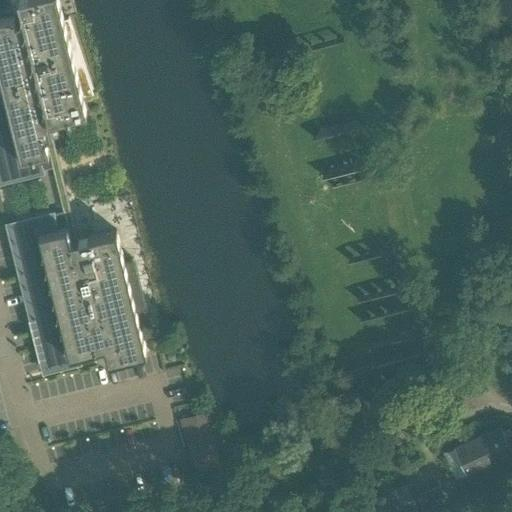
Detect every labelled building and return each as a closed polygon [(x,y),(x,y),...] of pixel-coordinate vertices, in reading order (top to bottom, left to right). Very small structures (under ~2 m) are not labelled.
[(11,0),(15,14),(1,17),(0,11),(0,178),(3,188),(40,179),(53,174),(63,212),(50,214),(11,224),(38,331),(40,331),(41,332),(34,334),(37,345),(43,343),(44,344),(42,345),(48,365),(51,375),(80,370),(93,367),(92,360),(102,355),(136,350),(139,363),(174,354),(144,233),(119,241),(117,230),(78,239),(57,156),(75,153),(72,135),(107,119),(126,111),(94,0),(60,0),(54,2),(40,0),(20,3),(19,0),(11,0)] [(195,455),(191,456),(196,472),(199,470),(221,464),(230,461),(225,446),(222,447),(213,417),(182,426),(190,453),(194,452),(195,455)] [(454,447),(467,475),(511,454),(511,450),(501,426),(454,447)] [(199,470),(201,475),(205,488),(226,482),(222,469),(221,464),(199,470)] [(367,511),(415,511),(427,507),(428,508),(445,501),(438,487),(422,494),(422,495),(413,499),(408,485),(364,504),(367,511)] [(141,511),(138,496),(127,498),(127,499),(117,502),(117,501),(107,503),(108,511),(141,511)]
